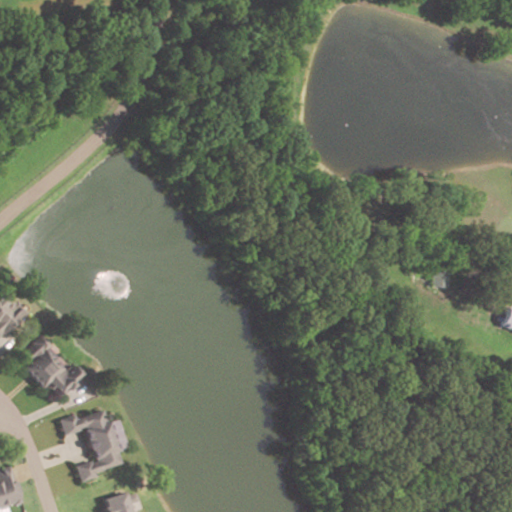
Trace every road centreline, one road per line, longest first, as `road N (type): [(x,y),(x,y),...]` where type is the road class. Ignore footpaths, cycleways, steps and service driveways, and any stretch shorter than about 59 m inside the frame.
road 1 (residential): [(158,0),(150,50),(126,103),(0,221)]
road 2 (residential): [(47,511),(20,432),(0,400)]
